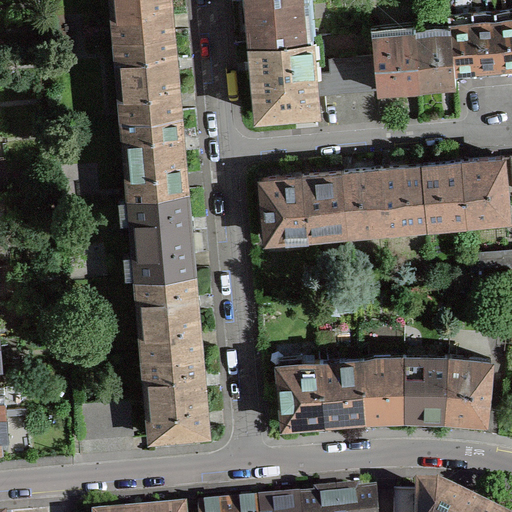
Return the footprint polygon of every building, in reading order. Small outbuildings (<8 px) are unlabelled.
[(114,0),(116,25),(120,24),(121,34),(173,29),(170,0),(114,0)] [(246,0),(248,9),(250,40),(305,35),(301,0),(246,0)] [(505,65),(511,63),(511,7),(495,9),(500,65),(505,65)] [(472,11),(477,67),(482,67),(500,65),(495,9),(472,11)] [(449,13),(450,29),(454,69),(458,69),(477,67),(472,11),(449,13)] [(400,88),(420,86),(415,32),(415,28),(373,31),(375,53),(378,86),(388,85),(400,84),(400,88)] [(127,103),(128,113),(180,109),(177,71),(178,71),(177,56),(175,56),(175,54),(173,29),(121,34),(122,44),(119,45),(124,103),(127,103)] [(454,69),(450,29),(415,32),(420,86),(431,85),(440,84),(440,80),(455,79),(454,69)] [(317,91),(378,86),(375,53),(329,57),(330,70),(315,71),(312,34),(305,35),(250,40),(252,63),(257,111),(318,106),(317,91)] [(134,182),(135,193),(187,188),(183,151),(185,151),(183,135),(182,135),(182,133),(180,109),(128,113),(129,124),(126,124),(131,182),(134,182)] [(476,157),(462,159),(466,210),(507,206),(502,155),(476,157)] [(422,162),(426,213),(466,210),(462,159),(432,161),(422,162)] [(386,217),(426,213),(422,162),(391,165),(382,165),(386,217)] [(347,220),(386,217),(382,165),(351,168),(342,169),(347,220)] [(313,172),(302,172),(307,224),(347,220),(342,169),(313,172)] [(307,224),(302,172),(271,175),(261,176),(266,227),(307,224)] [(188,188),(187,188),(135,193),(136,202),(132,203),(137,262),(141,262),(142,272),(194,267),(195,267),(191,230),(193,230),(191,214),(190,214),(190,212),(188,188)] [(511,253),(470,257),(472,281),(480,280),(511,277),(511,253)] [(196,291),(194,267),(142,272),(143,282),(140,283),(145,341),(148,341),(149,351),(201,347),(197,309),(199,309),(197,293),(196,294),(196,291)] [(511,318),(511,277),(480,280),(483,310),(511,318)] [(203,371),(201,347),(149,351),(150,362),(147,362),(152,420),(155,420),(156,429),(150,430),(151,432),(208,427),(204,388),(206,388),(204,373),(203,373),(203,371)] [(404,360),(361,362),(365,413),(376,413),(404,412),(404,360)] [(448,361),(404,360),(404,412),(414,412),(444,413),(448,361)] [(490,365),(448,361),(444,413),(456,414),(485,417),(490,365)] [(336,416),(365,413),(361,362),(320,365),(325,417),(336,416)] [(325,417),(320,365),(279,369),(284,420),(296,419),(325,417)] [(78,433),(133,428),(130,397),(76,402),(78,433)] [(477,511),(438,493),(394,492),(376,493),(376,496),(376,511),(477,511)] [(376,511),(376,496),(358,497),(358,494),(323,497),(316,498),(316,501),(299,503),(299,511),(376,511)] [(259,506),(259,511),(299,511),(299,503),(291,503),(282,504),(278,500),(269,501),(266,505),(266,506),(259,506)] [(259,511),(259,506),(257,507),(253,503),(239,505),(236,508),(228,509),(221,510),(218,507),(204,508),(201,511),(199,511),(259,511)]
